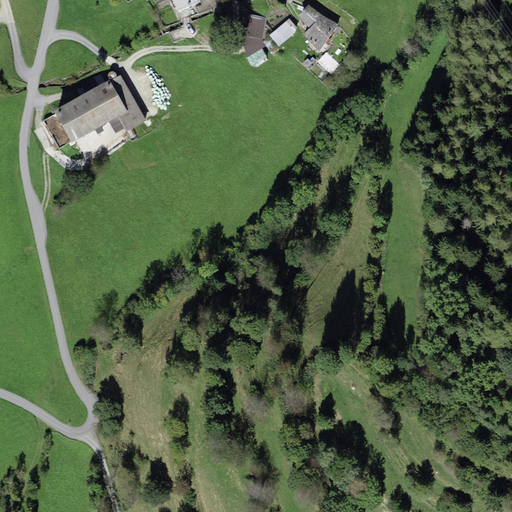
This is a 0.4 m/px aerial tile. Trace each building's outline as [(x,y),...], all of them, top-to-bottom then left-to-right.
[(199,3),(197,0),(173,0),(178,11),(199,3)] [(319,51),(339,25),(323,15),(309,5),(298,15),(310,29),(304,35),(319,51)] [(262,40),(266,18),(244,13),(239,37),(248,57),(264,47),(262,40)] [(290,19),(270,35),(279,46),(294,35),(297,28),(290,19)] [(331,74),(340,65),(327,52),(318,62),(331,74)] [(308,68),(313,63),(308,59),(303,64),(308,68)] [(54,111),(72,143),(109,122),(118,117),(125,128),(127,132),(147,121),(120,76),(110,81),(110,80),(54,111)] [(116,133),(125,128),(118,117),(109,122),(116,133)]
